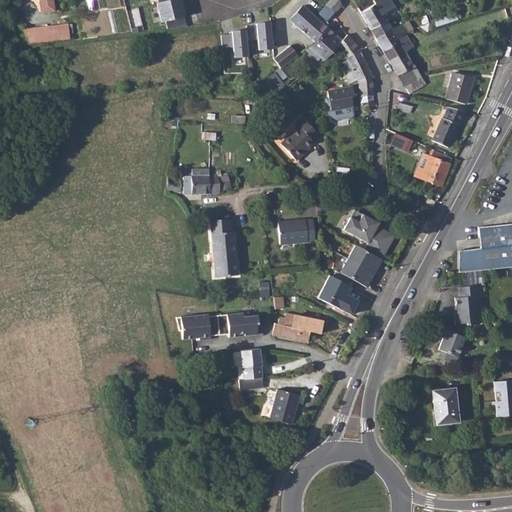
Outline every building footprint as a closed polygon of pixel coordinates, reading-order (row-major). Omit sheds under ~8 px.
[(52,0),(38,0),(40,4),(43,4),(44,12),(54,11),(52,0)] [(169,0),(157,3),(161,22),(165,21),(167,29),(186,27),(179,0),(169,0)] [(338,0),(330,0),(325,6),(335,12),(339,9),(341,5),(338,0)] [(353,0),(353,1),(360,13),(368,26),(375,38),(391,29),(382,14),(394,7),(389,0),(353,0)] [(335,12),(325,6),(319,15),(327,21),(335,12)] [(290,20),(315,41),(327,28),(303,7),(290,20)] [(270,23),(256,24),(256,27),(245,28),(245,31),(231,32),(232,35),(221,36),(222,49),(233,48),(234,58),(248,57),(246,42),(257,40),(259,50),(272,49),(272,45),(270,23)] [(375,38),(374,38),(379,46),(383,52),(397,43),(395,40),(404,34),(408,32),(402,24),(391,29),(375,38)] [(431,24),(419,28),(421,33),(433,29),(431,24)] [(57,26),(23,29),(28,44),(58,40),(57,26)] [(315,41),(309,47),(323,60),(329,54),(341,41),(327,28),(315,41)] [(341,41),(329,54),(333,58),(340,51),(346,58),(357,49),(347,34),(341,41)] [(397,43),(383,52),(391,65),(398,76),(413,66),(405,53),(413,47),(404,34),(395,40),(397,43)] [(273,59),(276,63),(280,68),(297,55),(290,46),(273,59)] [(357,49),(346,58),(349,63),(352,69),(364,63),(357,49)] [(349,63),(341,68),(348,81),(349,83),(357,80),(359,83),(370,76),(368,72),(364,63),(352,69),(349,63)] [(413,66),(398,76),(409,93),(426,83),(419,73),(415,65),(413,66)] [(285,66),(277,73),(282,79),(290,73),(285,66)] [(261,83),(261,75),(260,72),(252,72),(253,84),(261,83)] [(453,72),(445,98),(466,105),(473,78),(453,72)] [(261,83),(266,89),(278,79),(274,73),(261,83)] [(370,76),(359,83),(360,97),(366,96),(367,102),(368,108),(373,107),(370,76)] [(351,86),(327,91),(329,100),(331,111),(344,108),(352,106),(350,97),(353,96),(351,86)] [(398,103),(396,110),(410,114),(412,107),(398,103)] [(465,112),(447,107),(443,119),(441,118),(432,140),(448,147),(458,126),(459,126),(465,112)] [(344,108),(331,111),(332,118),(345,115),(344,108)] [(312,140),(316,137),(318,134),(315,131),(301,117),(295,123),(298,127),(281,144),(297,161),(304,154),(303,152),(313,142),(312,140)] [(386,129),(384,143),(399,149),(401,145),(405,137),(387,129),(386,129)] [(431,156),(422,179),(441,186),(450,164),(431,156)] [(191,176),(190,176),(191,192),(191,194),(219,193),(219,191),(231,187),(229,180),(234,178),(233,172),(222,174),(214,175),(204,175),(191,176)] [(168,176),(166,190),(180,192),(181,178),(168,176)] [(358,219),(362,212),(354,208),(350,215),(358,219)] [(351,217),(344,230),(367,243),(364,250),(382,260),(392,241),(384,236),(386,231),(377,226),(373,224),(374,221),(363,214),(359,222),(351,217)] [(230,219),(210,221),(214,277),(237,274),(236,259),(234,259),(232,244),(235,243),(234,231),(231,232),(230,219)] [(305,219),(278,223),(280,245),(315,241),(313,220),(305,221),(305,219)] [(459,251),(459,273),(511,266),(511,223),(478,227),(480,248),(459,251)] [(364,250),(356,245),(340,273),(367,287),(382,260),(364,250)] [(351,287),(330,276),(318,298),(351,315),(357,305),(345,298),(351,287)] [(267,282),(259,282),(259,297),(268,297),(267,282)] [(457,311),(455,311),(456,327),(468,326),(468,327),(479,326),(478,314),(481,311),(479,298),(482,297),(481,286),(460,289),(461,299),(456,299),(457,311)] [(207,313),(175,316),(179,330),(182,330),(183,338),(196,337),(199,337),(200,339),(210,338),(210,335),(229,333),(229,336),(239,335),(239,333),(243,333),(244,335),(256,334),(255,324),(257,323),(256,315),(242,316),(242,312),(225,314),(217,314),(207,315),(207,313)] [(307,319),(293,316),(293,315),(285,313),(284,318),(278,317),(277,324),(274,324),(272,335),(306,342),(309,330),(304,329),(307,319)] [(438,349),(459,356),(467,336),(445,328),(438,349)] [(259,349),(239,351),(242,379),(245,379),(261,377),(259,349)] [(242,379),(237,378),(239,389),(262,387),(261,377),(245,379),(242,379)] [(511,380),(494,382),(495,393),(500,392),(501,401),(496,402),(497,418),(511,416),(511,380)] [(454,388),(432,391),(436,425),(459,422),(454,388)] [(276,389),(268,418),(291,424),(293,416),(292,416),(296,403),(301,405),(304,396),(276,389)] [(481,435),(473,436),(473,443),(482,442),(481,435)]
